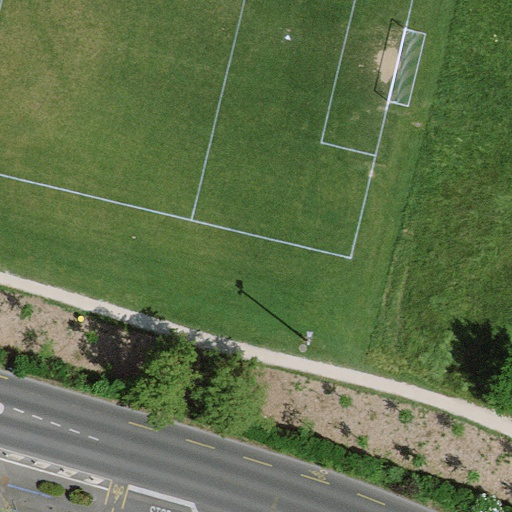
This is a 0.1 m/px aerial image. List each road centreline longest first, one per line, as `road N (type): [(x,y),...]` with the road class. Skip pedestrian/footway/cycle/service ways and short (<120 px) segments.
road 1 (tertiary): [(328,511),(150,454)]
road 2 (tertiary): [(150,454),(0,407)]
